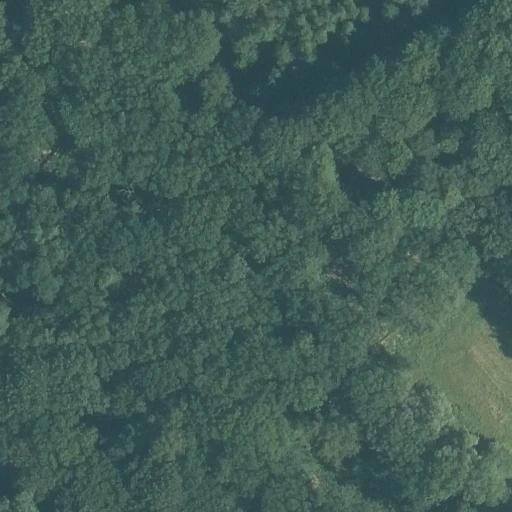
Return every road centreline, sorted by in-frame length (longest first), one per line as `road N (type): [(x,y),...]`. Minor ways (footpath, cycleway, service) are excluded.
road 1 (track): [(208,0),(226,70),(345,249),(391,248),(486,184),(511,188)]
road 2 (track): [(0,407),(103,511)]
